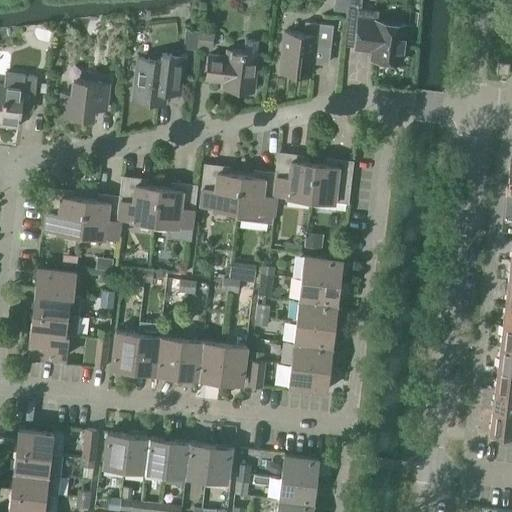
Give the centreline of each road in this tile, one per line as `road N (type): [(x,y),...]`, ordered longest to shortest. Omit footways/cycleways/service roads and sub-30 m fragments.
road 1 (residential): [(0,379),(23,161),(393,99)]
road 2 (residential): [(426,511),(473,102)]
road 3 (residential): [(348,416),(0,383)]
road 4 (residential): [(348,416),(393,99)]
